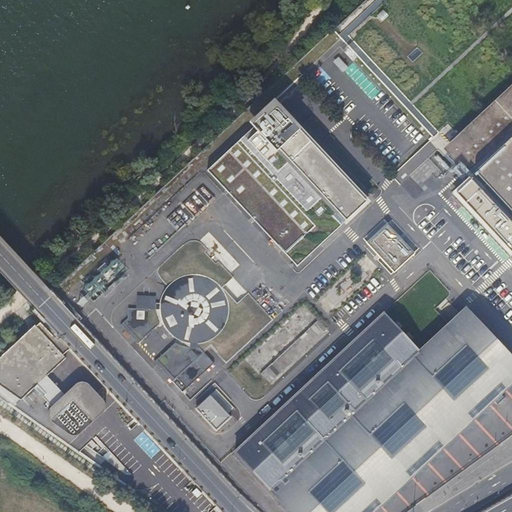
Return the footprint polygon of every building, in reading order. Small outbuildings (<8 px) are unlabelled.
[(511,0),(366,0),(332,32),(468,179),(454,194),(464,205),(508,252),(511,249),(511,0)] [(335,62),(344,71),(348,66),(339,58),(335,62)] [(257,129),(206,177),(292,270),(337,228),(329,220),(334,216),(342,224),(367,201),(272,99),(249,120),(257,129)] [(367,242),(394,271),(414,252),(387,223),(367,242)] [(108,295),(130,274),(118,261),(85,291),(82,288),(74,294),(83,304),(90,298),(92,301),(104,290),(108,295)] [(159,310),(159,311),(159,314),(160,319),(162,323),(166,330),(169,333),(174,338),(178,341),(185,343),(189,344),(190,344),(193,344),(195,344),(197,344),(198,344),(202,343),(207,342),(211,340),(215,337),(219,334),(222,330),(225,326),(227,322),(228,317),(229,312),(229,307),(228,300),(226,295),(224,291),(221,287),(218,284),(214,281),(210,278),(205,276),(200,275),(196,275),(191,275),(186,275),(181,277),(177,279),(173,282),(169,285),(168,286),(166,289),(163,293),(161,297),(160,302),(159,306),(159,307),(159,309),(159,310)] [(159,307),(159,306),(151,307),(150,294),(131,296),(132,308),(126,308),(127,319),(120,325),(137,344),(158,325),(158,323),(157,320),(156,317),(156,315),(156,312),(155,311),(159,310),(159,309),(159,307)] [(383,312),(234,451),(291,511),(373,511),(511,383),(511,357),(465,307),(448,323),(419,350),(383,312)] [(35,325),(0,357),(0,385),(21,400),(37,385),(55,404),(50,408),(48,411),(48,415),(48,417),(50,420),(69,434),(70,435),(73,436),(77,435),(81,433),(102,413),(105,410),(105,408),(106,405),(105,404),(104,401),(89,385),(87,383),(83,382),(81,382),(78,382),(76,384),(64,394),(47,376),(66,358),(63,355),(71,347),(57,332),(53,336),(40,322),(36,326),(35,325)] [(198,346),(198,344),(197,344),(195,344),(193,344),(190,344),(189,344),(189,348),(187,347),(185,347),(183,346),(181,346),(179,345),(177,344),(175,343),(154,362),(172,381),(177,377),(187,388),(214,364),(205,353),(198,346)] [(177,377),(172,381),(182,393),(187,388),(177,377)] [(196,409),(216,431),(231,417),(211,395),(196,409)] [(465,440),(417,476),(429,493),(477,456),(465,440)]
